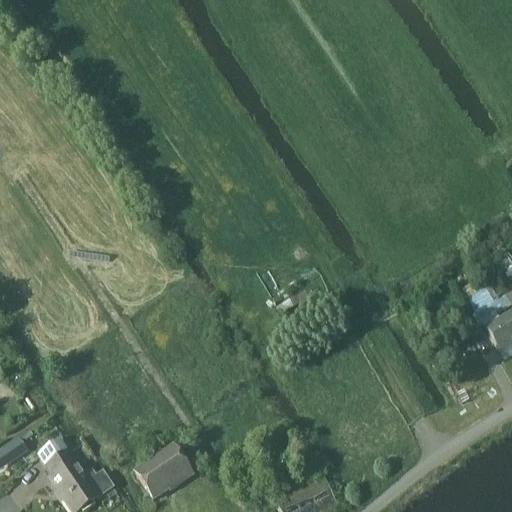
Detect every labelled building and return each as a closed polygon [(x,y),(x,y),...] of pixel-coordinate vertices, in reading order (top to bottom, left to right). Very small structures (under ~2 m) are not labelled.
[(511,347),(511,303),(510,305),(511,308),(511,317),(499,324),(496,319),(510,312),(496,286),(470,300),(500,354),(511,347)] [(310,290),(276,308),(280,317),(314,299),(310,290)] [(84,478),(68,454),(57,438),(35,453),(53,479),(50,481),(70,511),(78,511),(112,490),(102,474),(95,479),(91,473),(84,478)] [(18,439),(0,450),(0,470),(27,452),(18,439)] [(173,451),(135,475),(152,502),(190,478),(173,451)] [(279,511),(331,511),(338,509),(325,480),(276,503),(279,511)]
